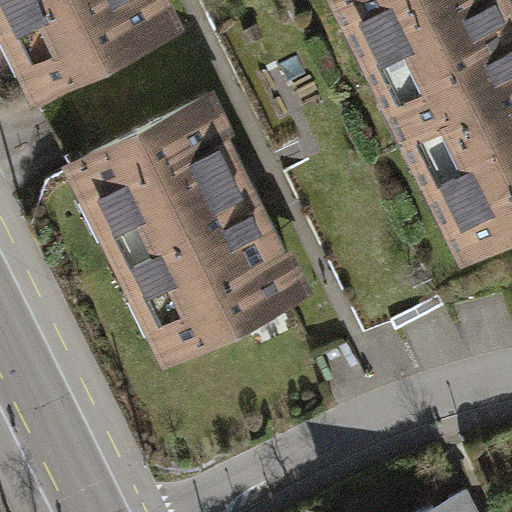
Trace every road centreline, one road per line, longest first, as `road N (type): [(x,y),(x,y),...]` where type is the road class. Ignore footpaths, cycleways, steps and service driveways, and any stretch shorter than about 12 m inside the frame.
road 1 (residential): [(185,511),(442,397),(511,381)]
road 2 (tertiary): [(0,313),(96,511)]
